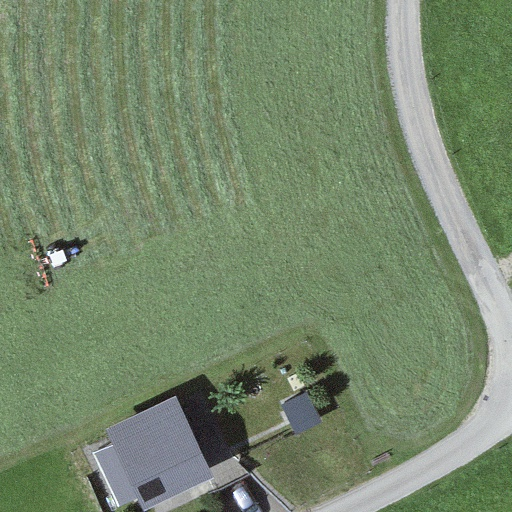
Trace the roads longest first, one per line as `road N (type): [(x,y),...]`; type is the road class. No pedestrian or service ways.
road 1 (unclassified): [(405,0),(406,63),(445,208),(511,335)]
road 2 (unclassified): [(511,401),(490,430),(347,511)]
